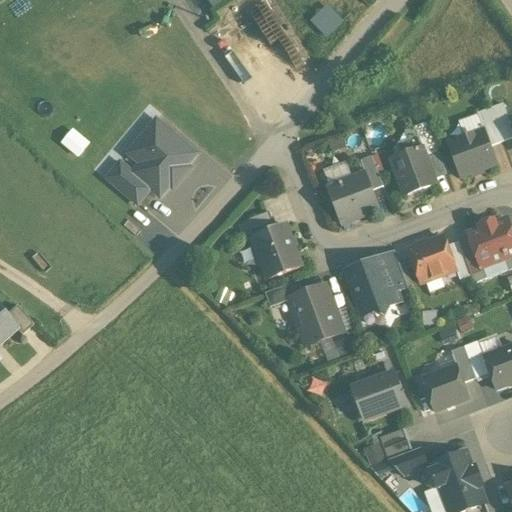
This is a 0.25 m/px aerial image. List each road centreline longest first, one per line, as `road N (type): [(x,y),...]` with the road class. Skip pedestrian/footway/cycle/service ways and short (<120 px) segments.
road 1 (residential): [(274,146),(325,253),(511,189)]
road 2 (residential): [(393,0),(274,146)]
road 3 (unknown): [(164,0),(274,146)]
road 4 (residential): [(274,146),(184,247)]
